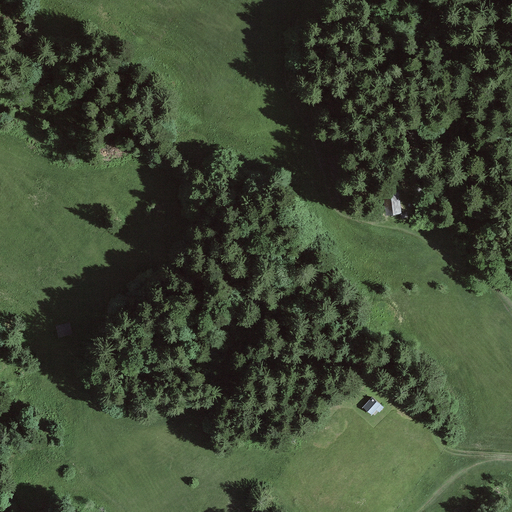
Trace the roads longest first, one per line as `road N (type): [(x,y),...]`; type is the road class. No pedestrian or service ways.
road 1 (track): [(391,227),(347,215),(331,196),(287,73),(302,0)]
road 2 (track): [(511,308),(417,235),(391,227)]
